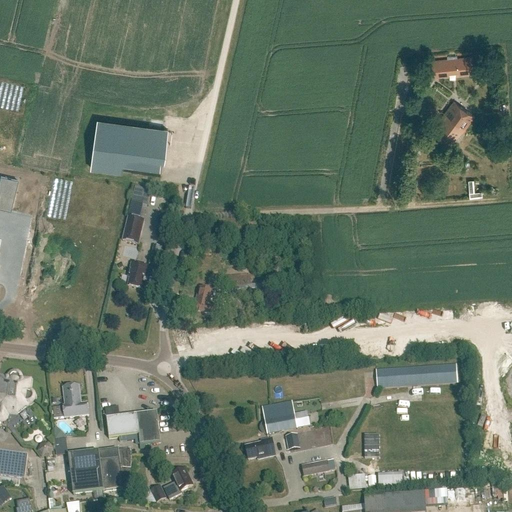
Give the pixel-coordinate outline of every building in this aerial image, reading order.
[(458,72),(459,75),(474,74),(473,57),(432,61),(434,76),(434,77),(447,76),(449,76),(449,73),(458,72)] [(454,102),(443,116),(463,132),(474,118),(454,102)] [(462,133),(463,132),(443,116),(441,118),(444,120),(434,132),(452,146),(461,133),(462,133)] [(91,168),(161,177),(167,130),(98,120),(91,168)] [(0,178),(0,208),(10,210),(17,180),(1,176),(0,178)] [(473,180),(468,180),(469,198),(482,197),(481,192),(475,193),(473,180)] [(144,221),(141,221),(144,206),(132,203),(129,218),(128,218),(123,242),(139,245),(144,221)] [(220,247),(250,245),(249,223),(219,224),(220,247)] [(143,292),(149,268),(132,264),(128,279),(130,279),(128,288),(143,292)] [(242,298),(243,304),(272,302),(271,285),(251,286),(250,276),(223,278),(224,292),(232,291),(233,299),(242,298)] [(197,302),(194,315),(214,320),(218,306),(209,304),(212,291),(200,288),(198,296),(199,297),(198,302),(197,302)] [(244,315),(243,304),(242,298),(233,299),(228,299),(230,321),(240,320),(240,316),(244,315)] [(377,390),(458,384),(456,366),(376,372),(377,390)] [(21,380),(20,377),(19,375),(17,374),(14,373),(12,374),(10,376),(9,379),(0,377),(0,390),(1,390),(1,394),(0,394),(0,422),(2,423),(4,422),(6,419),(7,417),(7,414),(16,415),(27,407),(27,403),(30,403),(32,401),(34,399),(34,397),(33,394),(31,392),(29,391),(30,381),(21,380)] [(65,419),(73,418),(89,417),(87,404),(81,405),(79,387),(63,389),(65,407),(63,407),(53,409),(54,420),(65,418),(65,419)] [(262,408),(264,417),(268,436),(297,430),(297,428),(309,425),(307,414),(295,416),(292,402),(262,408)] [(118,417),(117,408),(105,409),(109,439),(139,436),(140,446),(161,443),(157,413),(118,417)] [(57,429),(59,442),(69,441),(69,435),(64,435),(64,429),(57,429)] [(294,434),(282,436),(285,451),(297,449),(294,434)] [(258,461),(276,457),(272,439),(261,442),(262,443),(245,447),(248,461),(258,459),(258,461)] [(42,458),(50,456),(54,450),(49,444),(41,445),(38,452),(42,458)] [(132,459),(130,449),(118,451),(118,450),(69,456),(73,496),(105,492),(106,498),(129,501),(132,459)] [(0,478),(25,482),(28,457),(0,453),(0,478)] [(305,477),(336,471),(334,461),(303,467),(305,477)] [(170,501),(182,495),(181,493),(193,487),(185,470),(172,476),(176,484),(164,489),(170,501)] [(397,473),(373,474),(374,487),(398,486),(397,473)] [(350,491),(366,490),(365,476),(348,477),(350,491)] [(157,504),(166,499),(160,487),(145,494),(149,503),(155,501),(157,504)] [(0,494),(5,503),(14,498),(8,488),(0,492),(0,494)] [(321,499),(322,507),(334,505),(333,498),(321,499)] [(31,511),(30,500),(17,502),(18,510),(17,510),(16,511),(31,511)]
